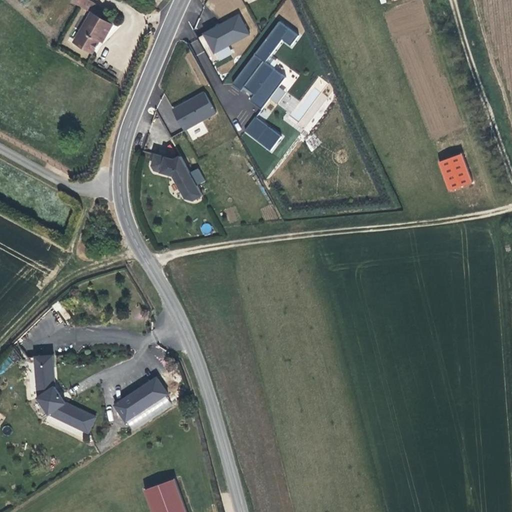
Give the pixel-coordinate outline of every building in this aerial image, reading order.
[(96,1),(94,0),(74,0),(74,1),(91,10),(95,3),(96,1)] [(106,9),(95,3),(91,10),(103,16),(105,11),(106,9)] [(103,16),(91,10),(75,40),(93,50),(104,30),(108,32),(114,21),(103,16)] [(239,15),(203,35),(213,54),(249,35),(239,15)] [(285,76),(265,60),(281,37),(289,43),(297,33),(279,20),(234,84),(242,90),(243,88),(247,90),(252,94),(250,97),(263,106),(285,76)] [(318,77),(313,86),(321,91),(326,82),(318,77)] [(217,113),(204,91),(189,99),(175,107),(187,130),(217,113)] [(256,116),(246,129),(273,147),(283,134),(256,116)] [(461,153),(437,162),(448,192),(472,183),(461,153)] [(187,198),(195,200),(203,195),(181,155),(175,159),(156,154),(154,166),(156,170),(175,176),(187,198)] [(97,415),(66,402),(54,385),(54,355),(32,356),(35,399),(48,417),(90,434),(97,415)] [(129,422),(165,396),(154,379),(117,406),(129,422)] [(187,511),(178,483),(147,493),(153,511),(187,511)]
